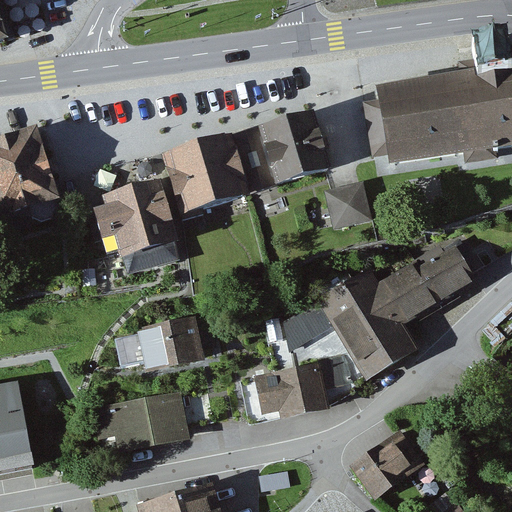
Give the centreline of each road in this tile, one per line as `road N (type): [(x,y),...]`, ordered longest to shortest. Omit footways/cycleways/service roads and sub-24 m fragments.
road 1 (residential): [(0,502),(323,440),(385,407),(511,287)]
road 2 (secondary): [(305,40),(98,69)]
road 3 (secondary): [(511,19),(305,40)]
